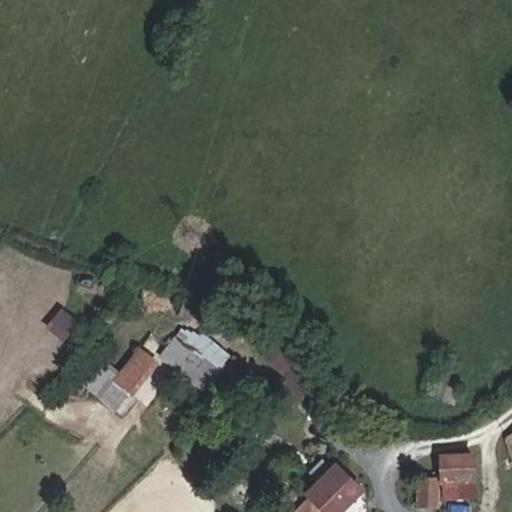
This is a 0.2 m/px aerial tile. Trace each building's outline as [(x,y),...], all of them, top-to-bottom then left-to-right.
[(256,343),(274,351),(281,335),(263,328),(256,343)] [(212,393),(226,376),(175,335),(161,352),(212,393)] [(110,371),(124,383),(150,350),(136,338),(110,371)] [(110,401),(124,383),(110,371),(95,389),(110,401)] [(511,433),(500,438),(510,467),(511,466),(511,433)] [(473,496),(471,454),(442,455),(444,498),(473,496)] [(339,511),(361,491),(340,469),(311,497),(315,500),(302,511),(339,511)]
